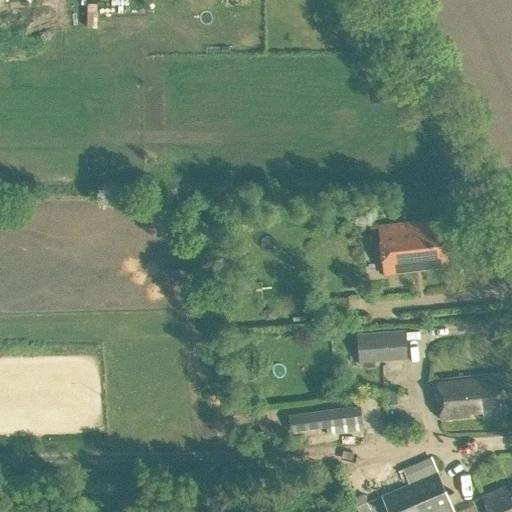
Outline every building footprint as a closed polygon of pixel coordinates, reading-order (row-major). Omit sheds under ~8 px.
[(377,226),(383,274),(442,267),(442,260),(449,260),(445,225),(437,226),(436,219),(378,226),(377,226)] [(348,295),(320,296),(320,311),(349,310),(348,295)] [(404,330),(356,333),(358,362),(406,359),(404,330)] [(436,380),(440,420),(470,416),(469,412),(482,411),(482,419),(501,417),(500,406),(505,405),(502,373),(436,380)] [(315,428),(325,427),(326,430),(327,436),(364,431),(363,429),(360,405),(323,410),(288,414),(290,431),(290,432),(295,431),(315,428)] [(380,496),(387,511),(454,511),(431,457),(402,469),(408,484),(380,496)] [(492,511),(511,511),(511,487),(509,489),(508,487),(486,496),(492,511)] [(353,498),(358,511),(369,511),(370,511),(363,494),(353,498)] [(462,511),(485,511),(480,499),(461,507),(462,511)]
